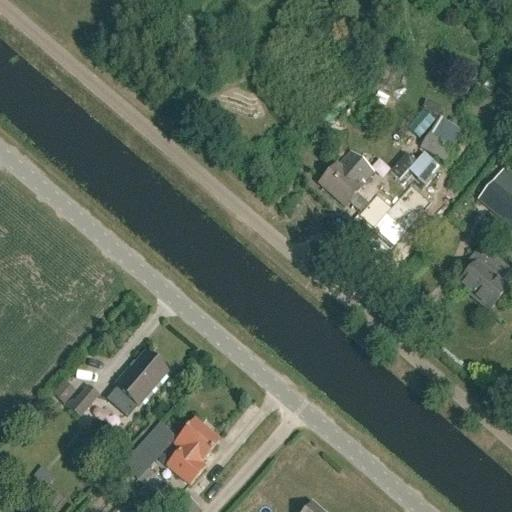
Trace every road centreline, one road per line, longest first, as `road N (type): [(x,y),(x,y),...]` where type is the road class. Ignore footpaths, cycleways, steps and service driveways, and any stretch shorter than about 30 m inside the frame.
road 1 (unclassified): [(511,443),(0,3)]
road 2 (tertiary): [(422,511),(0,151)]
road 3 (unknown): [(302,409),(211,511)]
